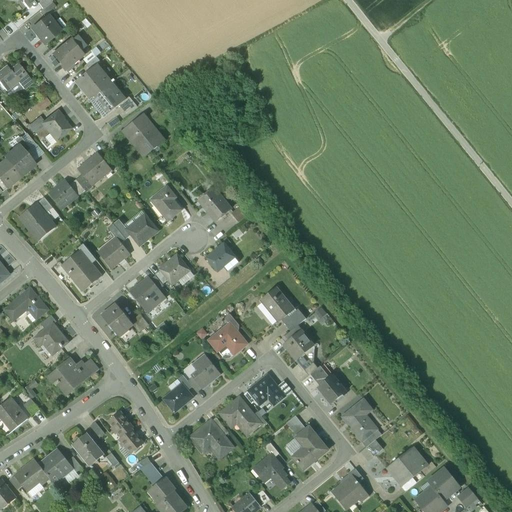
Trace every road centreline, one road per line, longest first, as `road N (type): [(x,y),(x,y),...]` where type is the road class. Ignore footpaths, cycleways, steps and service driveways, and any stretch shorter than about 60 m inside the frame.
road 1 (residential): [(164,441),(271,356),(348,453),(278,511)]
road 2 (track): [(347,0),(511,202)]
road 3 (residential): [(0,52),(24,46),(91,132),(0,215)]
road 4 (residential): [(78,320),(175,239),(205,225)]
road 5 (residential): [(0,461),(123,376)]
road 6 (track): [(242,77),(359,14)]
